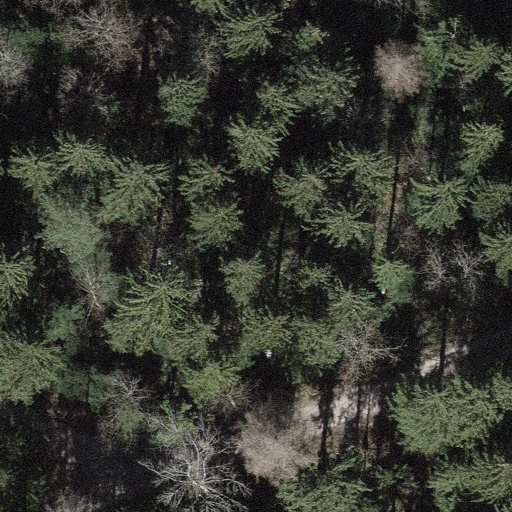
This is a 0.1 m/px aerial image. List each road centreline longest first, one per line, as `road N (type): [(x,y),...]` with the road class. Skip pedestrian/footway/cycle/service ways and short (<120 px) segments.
road 1 (track): [(194,462),(511,339)]
road 2 (track): [(0,407),(194,462)]
